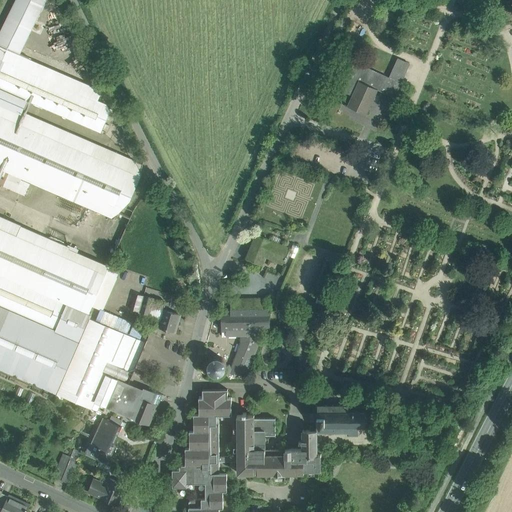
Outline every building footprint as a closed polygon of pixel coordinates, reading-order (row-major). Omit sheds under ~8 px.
[(101,91),(6,50),(0,63),(0,87),(100,131),(110,110),(107,105),(97,100),(101,91)] [(390,78),(355,62),(343,90),(352,94),(347,106),(367,115),(378,90),(394,97),(409,64),(398,59),(390,78)] [(0,103),(0,161),(119,213),(130,200),(140,177),(143,165),(133,160),(133,161),(0,103)] [(30,182),(6,171),(3,177),(28,188),(30,182)] [(0,367),(57,392),(59,387),(89,318),(91,312),(89,312),(106,274),(0,228),(0,367)] [(271,240),(257,235),(247,258),(261,264),(266,252),(271,255),(270,257),(276,260),(283,263),(290,248),(279,244),(271,240)] [(281,238),(273,235),(271,240),(279,244),(281,238)] [(326,259),(315,290),(323,294),(335,263),(326,259)] [(283,263),(276,260),(272,269),(280,272),(283,263)] [(144,296),(139,312),(150,314),(154,299),(144,296)] [(239,298),(231,298),(231,309),(239,309),(239,298)] [(254,298),(239,298),(239,309),(254,309),(254,298)] [(270,298),(254,298),(254,309),(259,309),(270,309),(270,298)] [(161,318),(163,310),(157,309),(155,316),(161,318)] [(231,309),(222,309),(222,331),(227,331),(248,331),(259,331),(259,309),(254,309),(239,309),(231,309)] [(270,330),(270,309),(259,309),(259,331),(270,330)] [(180,315),(163,310),(161,318),(159,326),(175,331),(180,315)] [(146,342),(89,318),(59,387),(76,394),(74,399),(97,409),(100,403),(90,399),(100,374),(117,381),(118,378),(128,383),(146,342)] [(322,322),(310,318),(308,327),(320,330),(322,322)] [(259,331),(248,331),(248,335),(248,337),(246,344),(242,356),(253,360),(259,342),(259,331)] [(248,337),(248,335),(241,335),(241,342),(231,369),(230,373),(234,374),(235,371),(241,355),(242,356),(246,344),(248,337)] [(242,356),(241,355),(235,371),(247,375),(253,360),(242,356)] [(226,368),(227,366),(226,364),(226,362),(225,360),(224,359),(222,358),(221,357),(217,356),(213,357),(210,359),(208,362),(207,366),(208,369),(210,372),(213,374),(217,375),(219,375),(221,374),(223,373),(224,372),(226,370),(226,369),(226,368)] [(106,405),(117,381),(100,374),(90,399),(100,403),(132,416),(140,397),(142,392),(127,386),(117,410),(106,405)] [(117,381),(106,405),(117,410),(127,386),(128,383),(118,378),(117,381)] [(228,389),(203,390),(203,398),(199,398),(199,404),(200,404),(200,409),(199,409),(199,414),(194,414),(194,421),(195,421),(195,426),(194,426),(194,431),(190,431),(190,437),(191,437),(191,442),(190,442),(190,448),(186,448),(186,454),(187,454),(187,459),(186,459),(186,464),(180,464),(180,469),(173,469),(173,486),(188,486),(188,483),(193,483),(193,481),(198,481),(198,482),(206,482),(206,498),(190,498),(190,501),(189,501),(189,511),(219,511),(220,507),(224,507),(224,501),(222,501),(222,496),(223,496),(223,490),(227,490),(227,484),(226,484),(226,479),(227,479),(227,473),(220,473),(219,424),(217,424),(217,415),(232,415),(232,409),(231,409),(231,404),(232,404),(232,397),(228,398),(228,389)] [(158,405),(140,397),(132,416),(149,423),(152,416),(153,417),(158,405)] [(340,404),(340,403),(339,403),(339,404),(334,404),(333,403),(333,405),(327,405),(327,403),(326,403),(326,405),(318,405),(317,404),(316,404),(317,406),(317,429),(317,432),(318,431),(326,431),(326,433),(327,433),(327,431),(333,431),(333,433),(334,433),(334,431),(340,431),(340,433),(341,433),(341,431),(348,431),(349,433),(347,435),(348,435),(349,434),(358,434),(359,435),(360,434),(358,433),(358,425),(365,425),(366,427),(367,427),(366,424),(370,421),(372,422),(372,421),(370,420),(370,415),(372,414),(372,413),(370,414),(366,411),(367,408),(366,408),(365,410),(358,410),(358,408),(356,408),(356,410),(349,410),(349,408),(348,408),(348,405),(350,404),(349,403),(348,404),(340,404)] [(317,429),(303,429),(303,448),(303,449),(303,455),(286,455),(286,454),(265,454),(265,452),(265,449),(265,435),(265,430),(255,430),(254,418),(254,414),(247,415),(247,413),(243,413),(243,415),(237,415),(237,416),(238,456),(238,461),(238,462),(238,473),(254,473),(255,473),(273,473),(285,473),(303,473),(304,473),(304,469),(308,469),(309,469),(321,469),(321,455),(317,455),(317,432),(317,429)] [(121,425),(104,418),(93,443),(101,447),(109,451),(112,444),(121,425)] [(276,418),(254,418),(255,430),(265,430),(265,435),(276,435),(276,418)] [(101,447),(93,443),(88,454),(96,458),(101,447)] [(109,451),(101,447),(96,458),(100,460),(108,463),(116,445),(112,444),(109,451)] [(70,459),(62,480),(69,483),(77,462),(70,459)] [(108,463),(100,460),(96,469),(110,475),(114,466),(108,463)] [(126,484),(109,478),(108,477),(104,486),(104,487),(105,487),(101,496),(118,503),(126,484)] [(104,486),(93,482),(89,491),(101,496),(105,487),(104,487),(104,486)] [(0,496),(0,506),(3,508),(9,496),(2,493),(0,496)] [(26,511),(30,505),(9,495),(9,496),(3,508),(0,511),(26,511)]
